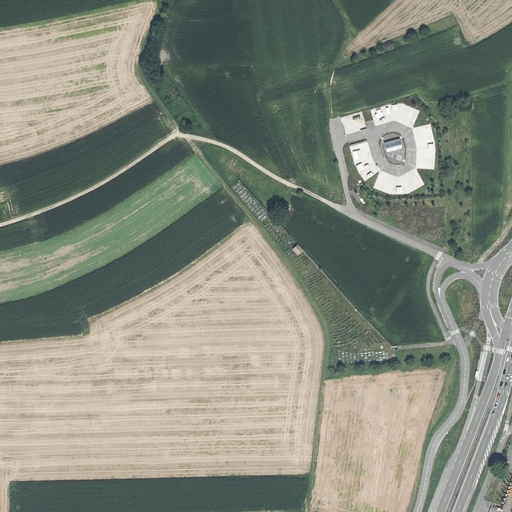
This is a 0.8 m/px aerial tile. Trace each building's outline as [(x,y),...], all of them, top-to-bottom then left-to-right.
[(374,113),(376,120),(383,118),(381,111),(374,113)] [(427,125),(420,127),(422,133),(429,131),(427,125)] [(400,139),(385,142),(387,152),(403,148),(400,139)] [(376,185),(383,187),(384,180),(378,178),(376,185)] [(292,250),(297,255),(303,251),(298,245),(292,250)]
